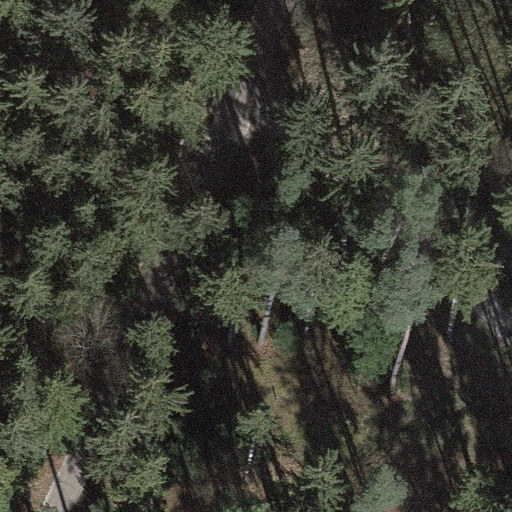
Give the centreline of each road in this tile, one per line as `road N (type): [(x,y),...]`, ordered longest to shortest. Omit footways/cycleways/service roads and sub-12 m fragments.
road 1 (track): [(255,102),(58,511)]
road 2 (track): [(511,327),(255,102)]
road 3 (track): [(255,102),(121,0)]
